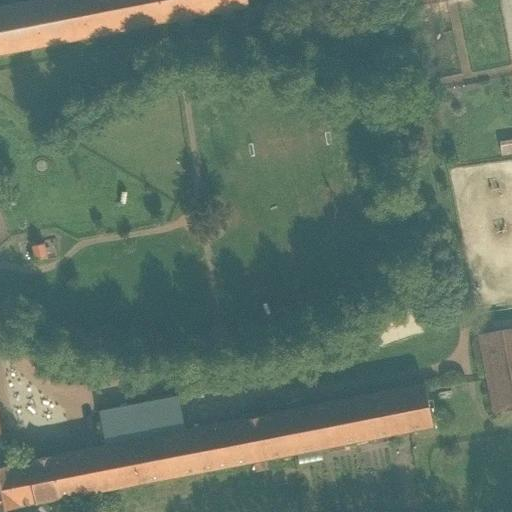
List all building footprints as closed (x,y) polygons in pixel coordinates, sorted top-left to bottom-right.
[(0,56),(65,44),(57,0),(30,0),(0,6),(0,56)] [(246,0),(57,0),(65,44),(248,7),(246,0)] [(414,0),(417,11),(474,0),(414,0)] [(44,244),(31,246),(34,259),(46,257),(44,244)] [(511,328),(476,337),(493,417),(511,412),(511,328)] [(105,445),(26,459),(26,462),(36,503),(36,505),(432,426),(424,382),(185,429),(178,396),(98,411),(105,445)] [(5,465),(0,436),(0,509),(36,503),(26,462),(5,465)]
